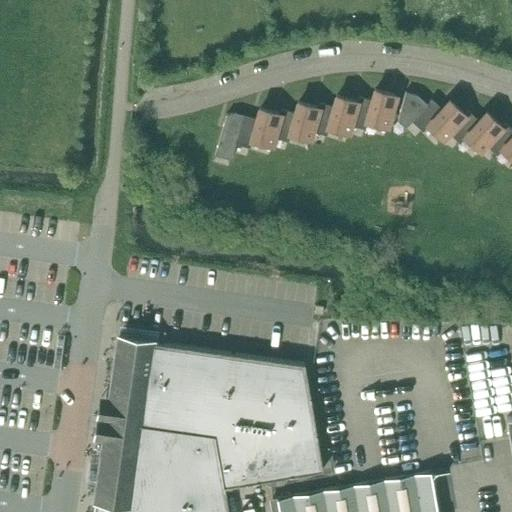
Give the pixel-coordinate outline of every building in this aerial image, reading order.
[(376,89),(372,99),(368,120),(387,126),(396,95),(376,89)] [(426,103),(418,96),(406,92),(407,91),(406,91),(397,120),(406,127),(412,120),(412,119),(426,103)] [(349,132),(351,124),(357,100),(337,95),(334,105),(329,126),(349,132)] [(365,128),(368,120),(372,99),(358,95),(357,100),(351,124),(365,128)] [(423,130),(429,124),(442,107),(432,97),(427,102),(426,103),(412,119),(412,120),(423,130)] [(447,134),(449,132),(465,113),(450,99),(447,103),(442,107),(429,124),(444,138),(447,134)] [(311,138),(313,130),(318,107),(299,101),(296,111),(291,132),(311,138)] [(327,134),(329,126),(334,105),(320,101),(318,107),(313,130),(327,134)] [(273,144),(275,137),(280,113),(260,107),(258,117),(253,139),(273,144)] [(289,141),(291,132),(296,111),(282,107),(280,113),(275,137),(289,141)] [(460,142),(466,136),(480,119),(469,109),(465,113),(449,132),(460,142)] [(481,150),(486,144),(502,125),(487,111),(480,119),(466,136),(481,150)] [(243,115),(236,113),(227,112),(216,154),(232,159),(237,143),(235,142),(243,115)] [(251,147),(253,139),(258,117),(244,113),(243,115),(235,142),(237,143),(251,147)] [(497,153),(502,147),(511,136),(511,126),(506,121),(502,125),(486,144),(497,153)] [(511,156),(511,136),(502,147),(511,156)] [(154,341),(154,340),(118,335),(118,337),(112,378),(109,401),(106,423),(97,485),(95,499),(96,499),(94,511),(229,511),(225,486),(323,468),(305,362),(154,341)] [(438,511),(431,470),(277,497),(279,511),(438,511)]
